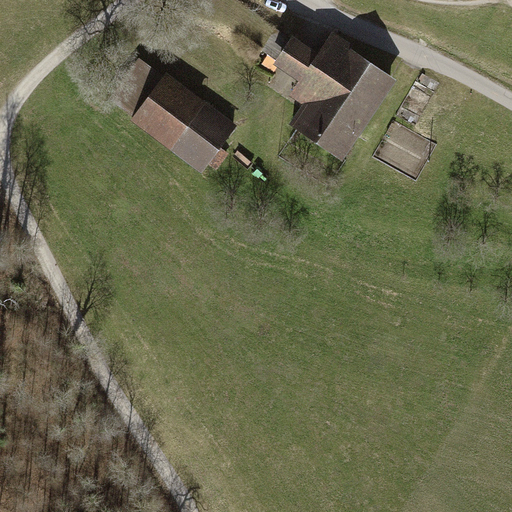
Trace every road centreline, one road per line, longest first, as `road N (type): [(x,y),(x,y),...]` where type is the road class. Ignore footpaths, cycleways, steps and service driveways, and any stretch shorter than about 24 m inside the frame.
road 1 (track): [(0,147),(6,180),(87,344),(188,511)]
road 2 (track): [(511,104),(453,69),(291,0)]
road 3 (track): [(129,0),(31,80),(0,136)]
